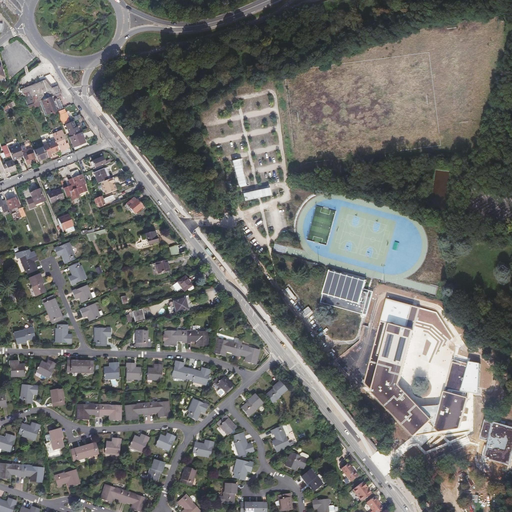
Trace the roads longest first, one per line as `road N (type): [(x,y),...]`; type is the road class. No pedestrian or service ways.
road 1 (track): [(228,219),(192,153),(133,106),(132,86),(263,31),(386,0)]
road 2 (secondary): [(113,141),(282,353)]
road 3 (secondary): [(282,353),(408,511)]
road 4 (residential): [(85,351),(194,353),(251,378)]
road 5 (residential): [(0,187),(113,141)]
